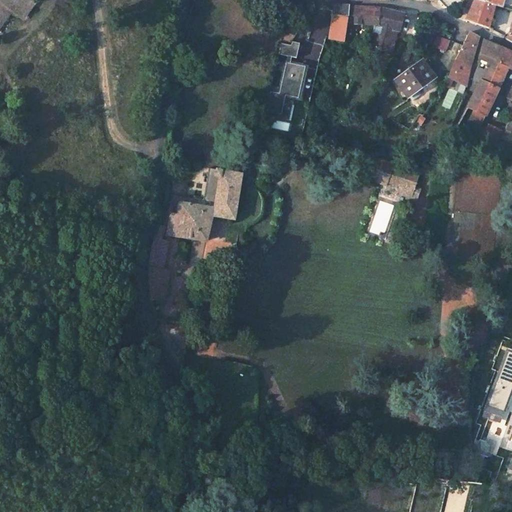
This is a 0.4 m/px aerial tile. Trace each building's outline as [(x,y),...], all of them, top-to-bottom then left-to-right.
[(0,0),(0,23),(10,12),(19,21),(37,0),(36,0),(0,0)] [(464,21),(487,29),(495,5),(501,7),(503,0),(471,0),(465,19),(464,21)] [(326,39),(341,42),(344,23),(372,28),(366,48),(387,53),(392,30),(395,31),(399,14),(376,8),(332,5),(331,14),(326,39)] [(460,45),(453,60),(467,69),(468,63),(475,40),(474,36),(466,32),(460,45)] [(435,36),(432,48),(445,51),(448,39),(435,36)] [(279,40),(275,54),(293,59),(296,45),(279,40)] [(511,54),(483,40),(481,42),(478,56),(487,60),(483,69),(482,72),(475,69),(470,82),(472,83),(469,89),(474,91),(472,96),(470,95),(465,107),(471,110),(481,114),(484,115),(497,83),(499,78),(503,68),(511,71),(511,83),(506,91),(504,96),(511,100),(511,108),(502,130),(511,133),(511,54)] [(393,77),(405,95),(432,75),(421,58),(393,77)] [(283,62),(277,93),(295,97),(302,67),(283,62)] [(481,114),(471,110),(467,119),(477,124),(481,114)] [(486,126),(479,140),(492,146),(498,132),(486,126)] [(383,186),(384,182),(400,187),(398,193),(408,196),(411,187),(415,177),(389,168),(390,165),(378,160),(371,182),(383,186)] [(164,234),(203,241),(209,215),(231,219),(238,175),(205,169),(199,199),(179,195),(174,218),(168,216),(164,234)] [(411,187),(408,196),(407,201),(414,203),(419,189),(411,187)] [(160,227),(154,226),(151,237),(148,247),(146,265),(147,275),(148,300),(161,300),(166,271),(158,269),(165,241),(157,240),(160,227)] [(157,384),(167,380),(159,363),(150,367),(157,384)]
